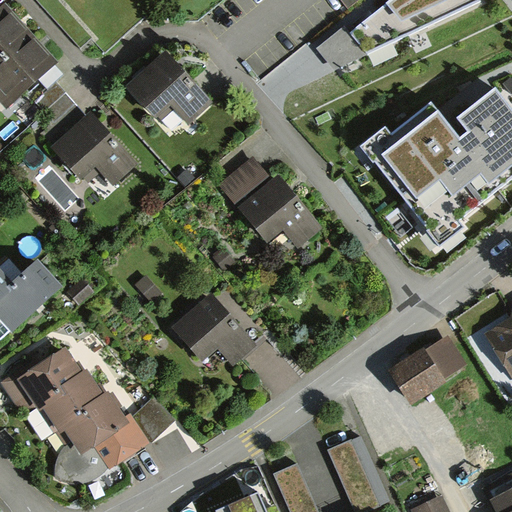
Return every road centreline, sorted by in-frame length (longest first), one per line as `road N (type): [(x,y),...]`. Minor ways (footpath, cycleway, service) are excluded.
road 1 (residential): [(25,0),(86,61),(168,26),(188,27),(423,312)]
road 2 (residential): [(423,312),(246,444),(131,511)]
